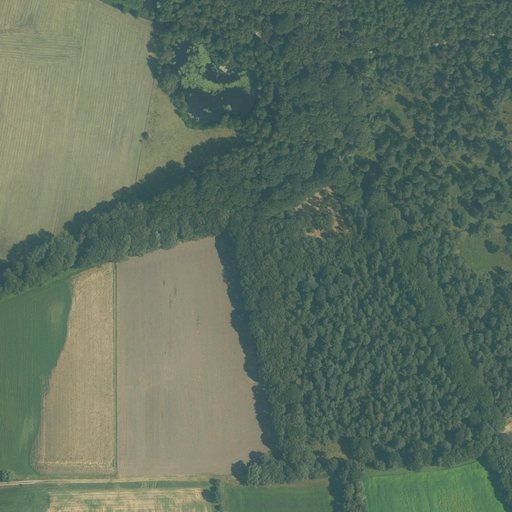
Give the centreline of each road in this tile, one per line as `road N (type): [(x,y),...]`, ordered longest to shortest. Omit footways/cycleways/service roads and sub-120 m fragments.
road 1 (track): [(493,432),(343,165),(314,68),(296,56)]
road 2 (track): [(0,485),(337,479)]
road 3 (track): [(296,56),(511,31)]
